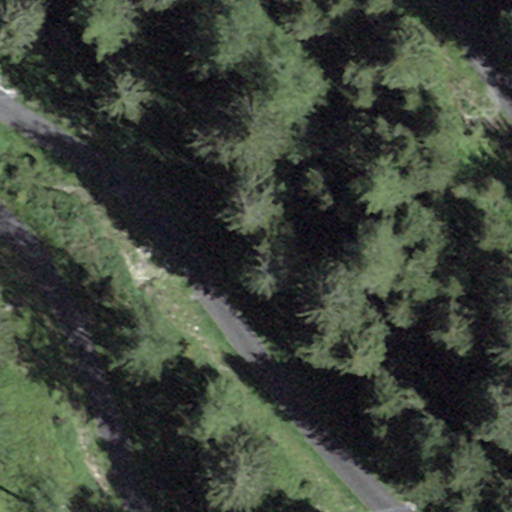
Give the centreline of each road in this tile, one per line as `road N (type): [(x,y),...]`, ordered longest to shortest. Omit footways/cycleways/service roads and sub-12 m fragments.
road 1 (unclassified): [(388,511),(258,360),(146,206),(0,104)]
road 2 (unclassified): [(0,219),(60,296),(140,511)]
